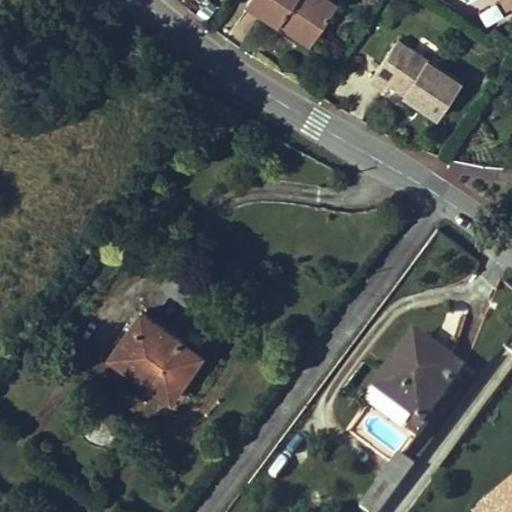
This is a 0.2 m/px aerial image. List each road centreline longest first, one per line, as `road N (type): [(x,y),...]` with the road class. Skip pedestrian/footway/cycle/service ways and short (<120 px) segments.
road 1 (unclassified): [(205,511),(440,185)]
road 2 (tertiary): [(140,0),(318,120),(440,185)]
